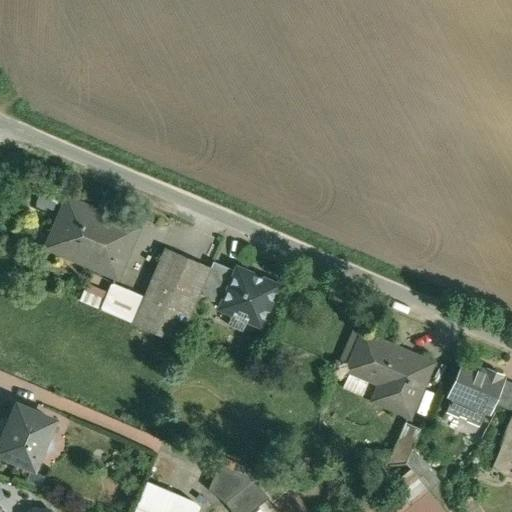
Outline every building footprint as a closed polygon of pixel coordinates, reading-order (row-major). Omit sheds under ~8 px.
[(93,210),(67,199),(47,246),(115,275),(123,256),(120,254),(131,228),(107,217),(105,218),(103,219),(95,215),(95,213),(94,212),(93,210)] [(145,297),(134,322),(179,342),(200,294),(211,267),(166,248),(145,297)] [(236,270),(214,261),(211,267),(200,294),(222,303),(236,270)] [(278,284),(238,266),(222,303),(220,307),(233,312),(228,324),(243,330),(248,319),(261,324),(278,284)] [(79,299),(97,307),(105,290),(87,281),(79,299)] [(145,297),(112,283),(102,309),(134,322),(145,297)] [(432,363),(364,333),(348,369),(386,385),(379,401),(409,414),(410,414),(432,363)] [(477,368),(463,362),(450,393),(453,394),(446,411),(459,416),(460,414),(468,418),(467,419),(480,425),(486,409),(490,410),(494,401),(493,401),(502,379),(500,378),(502,374),(487,368),(486,372),(485,371),(484,373),(476,370),(477,368)] [(502,379),(493,401),(494,401),(506,406),(511,390),(511,381),(503,378),(502,379)] [(54,418),(18,403),(12,417),(11,418),(9,418),(9,419),(11,420),(5,433),(3,432),(3,433),(4,434),(4,435),(0,444),(0,450),(34,465),(40,451),(41,450),(45,452),(48,452),(50,451),(52,450),(54,448),(55,446),(56,443),(55,440),(54,438),(52,436),(48,434),(48,433),(54,418)] [(409,414),(387,463),(407,462),(421,428),(407,422),(410,414),(409,414)] [(511,421),(492,467),(511,475),(511,421)] [(253,478),(218,463),(207,488),(224,502),(253,478)] [(253,478),(224,502),(231,511),(247,511),(267,496),(253,478)] [(206,511),(144,486),(133,511),(206,511)] [(447,511),(430,490),(403,511),(447,511)]
